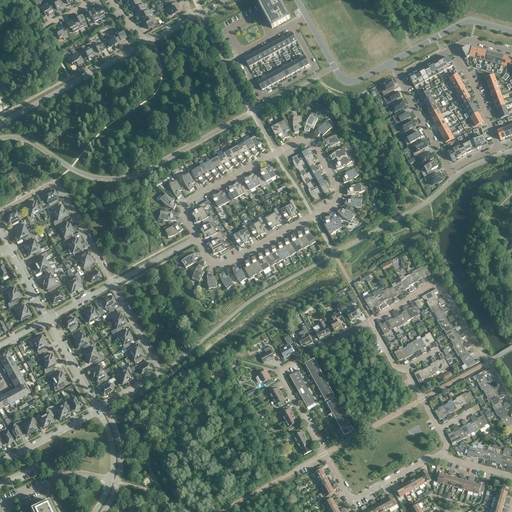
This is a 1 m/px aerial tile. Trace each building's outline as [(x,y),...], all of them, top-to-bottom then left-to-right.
[(66,9),(61,0),(54,0),(56,4),(54,5),(57,10),(60,9),(61,11),(66,9)] [(61,0),(66,9),(71,6),(70,4),(72,3),(70,0),(61,0)] [(139,2),(137,0),(135,0),(127,5),(129,4),(131,8),(130,8),(132,11),(143,5),(141,1),(139,2)] [(285,9),(279,0),(265,0),(258,4),(272,29),(288,20),(286,17),(289,16),(286,11),(284,13),(282,11),(285,9)] [(47,3),(43,6),(44,7),(40,9),(45,16),(48,15),(49,17),(54,13),(47,3)] [(176,3),(165,8),(168,13),(166,14),(168,17),(179,12),(178,9),(179,8),(176,3)] [(99,5),(94,8),(99,19),(106,16),(104,12),(105,11),(102,6),(100,7),(99,5)] [(145,8),(143,5),(132,11),(134,10),(136,14),(137,17),(148,11),(146,7),(145,8)] [(99,19),(94,8),(89,10),(90,12),(87,14),(88,15),(85,16),(88,22),(92,20),(93,22),(99,19)] [(150,14),(148,11),(137,17),(140,16),(142,19),(141,20),(143,23),(153,17),(151,13),(150,14)] [(78,16),(73,18),(79,30),(85,26),(83,22),(85,21),(82,16),(79,18),(78,16)] [(157,23),(153,17),(143,23),(144,26),(146,25),(148,30),(151,28),(152,31),(157,29),(156,27),(160,25),(158,22),(157,23)] [(79,30),(73,18),(68,21),(69,23),(67,25),(70,30),(71,29),(73,33),(79,30)] [(63,26),(60,28),(57,29),(58,31),(56,32),(59,40),(63,38),(63,40),(68,38),(63,26)] [(119,30),(113,34),(120,45),(125,42),(123,40),(126,38),(123,33),(121,34),(119,30)] [(292,44),(297,41),(292,33),(287,36),(292,44)] [(120,45),(113,34),(107,37),(110,41),(108,42),(111,47),(114,46),(115,48),(120,45)] [(287,47),(292,44),(287,36),(283,38),(287,47)] [(282,49),(287,47),(283,38),(278,41),(282,49)] [(96,40),(90,43),(97,58),(102,55),(101,53),(104,52),(103,51),(106,49),(103,43),(99,45),(96,40)] [(278,52),(282,49),(278,41),(273,44),(278,52)] [(97,58),(90,43),(84,46),(86,51),(82,54),(85,59),(88,58),(88,59),(91,58),(92,60),(97,58)] [(273,54),(278,52),(273,44),(268,46),(273,54)] [(73,55),(72,55),(67,59),(71,65),(73,64),(75,66),(77,65),(78,66),(84,63),(72,46),(69,49),(73,55)] [(268,57),(273,54),(268,46),(264,49),(268,57)] [(468,47),(462,50),(465,56),(467,59),(470,57),(472,48),(468,47)] [(263,60),(268,57),(264,49),(259,51),(263,60)] [(259,62),(263,60),(259,51),(254,54),(259,62)] [(254,65),(259,62),(254,54),(249,57),(254,65)] [(309,65),(305,56),(300,59),(305,67),(309,65)] [(244,59),(249,68),(254,65),(249,57),(244,59)] [(448,58),(443,60),(448,69),(453,66),(448,58)] [(300,59),(295,62),(300,70),(305,67),(300,59)] [(443,60),(438,63),(443,72),(448,69),(443,60)] [(295,62),(291,64),(295,73),(300,70),(295,62)] [(438,74),(439,74),(443,72),(438,63),(434,65),(438,74)] [(291,64),(286,67),(290,75),(295,73),(291,64)] [(429,68),(434,77),(438,74),(434,65),(433,65),(429,68)] [(286,67),(281,69),(286,78),(290,75),(286,67)] [(434,77),(429,68),(424,71),(429,80),(434,77)] [(281,69),(276,72),(281,80),(286,78),(281,69)] [(424,82),(429,80),(424,71),(420,73),(424,82)] [(276,72),(272,75),(276,83),(281,80),(276,72)] [(420,73),(415,76),(420,85),(424,82),(420,73)] [(272,75),(267,77),(271,86),(276,83),(272,75)] [(460,80),(457,75),(449,79),(452,84),(460,80)] [(496,80),(494,75),(485,78),(487,84),(496,80)] [(415,76),(410,79),(415,87),(420,85),(415,76)] [(267,77),(262,80),(267,88),(271,86),(267,77)] [(262,80),(257,83),(262,91),(267,88),(262,80)] [(452,84),(454,89),(463,84),(460,80),(452,84)] [(498,85),(496,80),(487,84),(489,89),(498,85)] [(391,81),(382,86),(379,88),(382,93),(385,91),(385,92),(386,91),(387,94),(393,91),(392,88),(394,87),(392,85),(393,85),(391,81)] [(454,89),(457,94),(465,89),(463,84),(454,89)] [(500,90),(498,85),(489,89),(491,94),(500,90)] [(457,94),(459,99),(468,94),(465,89),(457,94)] [(501,96),(500,90),(491,94),(493,99),(501,96)] [(399,96),(400,96),(398,92),(398,93),(397,92),(394,93),(393,91),(387,94),(382,96),(384,100),(389,97),(391,102),(400,97),(399,96)] [(430,96),(428,91),(419,96),(422,100),(430,96)] [(459,99),(462,103),(470,99),(468,94),(459,99)] [(422,100),(425,105),(433,101),(430,96),(422,100)] [(503,101),(501,96),(493,99),(494,104),(503,101)] [(462,103),(465,108),(473,103),(470,99),(462,103)] [(394,113),(405,107),(403,105),(404,105),(402,101),(400,102),(399,100),(394,103),(395,105),(391,107),(394,113)] [(425,105),(427,110),(436,105),(433,101),(425,105)] [(505,106),(503,101),(494,104),(496,109),(505,106)] [(465,108),(467,113),(476,108),(473,103),(465,108)] [(427,110),(430,115),(438,110),(436,105),(427,110)] [(498,114),(507,111),(505,106),(496,109),(498,114)] [(467,113),(470,117),(478,113),(476,108),(467,113)] [(430,115),(432,119),(441,115),(438,110),(430,115)] [(507,111),(498,114),(500,119),(509,116),(507,111)] [(404,121),(411,117),(408,112),(403,115),(401,112),(392,117),(396,125),(401,123),(402,124),(405,122),(404,121)] [(470,117),(472,122),(481,118),(478,113),(470,117)] [(432,119),(435,124),(443,120),(441,115),(432,119)] [(302,128),(301,117),(297,117),(293,116),(293,117),(293,120),(293,121),(293,122),(293,124),(293,126),(293,128),(293,130),(294,132),(294,133),(294,134),(299,132),(299,128),(302,128)] [(313,130),(318,119),(314,118),(311,116),(309,117),(308,119),(308,120),(307,121),(306,123),(306,124),(306,125),(305,128),(305,130),(304,132),(309,132),(310,129),(313,130)] [(472,122),(475,127),(483,123),(481,118),(472,122)] [(435,124),(438,129),(446,124),(443,120),(435,124)] [(284,121),(278,124),(285,139),(289,138),(289,136),(288,135),(288,133),(287,132),(290,130),(284,121)] [(402,127),(406,136),(413,132),(411,130),(416,127),(413,121),(402,127)] [(323,136),(331,129),(328,126),(326,122),(325,123),(323,125),(322,125),(321,126),(319,127),(318,129),(316,131),(316,132),(315,132),(314,134),(318,137),(321,134),(323,136)] [(270,123),(269,124),(276,138),(279,136),(280,138),(281,140),(283,141),(285,139),(278,124),(272,127),(270,123)] [(438,129),(440,134),(449,129),(446,124),(438,129)] [(507,127),(502,129),(505,138),(510,136),(507,127)] [(440,134),(443,138),(451,134),(449,129),(440,134)] [(497,131),(500,140),(505,138),(502,129),(497,131)] [(408,141),(410,144),(422,138),(419,132),(414,135),(413,132),(406,136),(402,138),(405,143),(408,141)] [(443,138),(446,143),(454,139),(451,134),(443,138)] [(265,150),(257,135),(251,139),(258,153),(256,149),(259,148),(260,150),(261,151),(262,153),(265,150)] [(330,148),(340,143),(338,139),(337,135),(335,136),(334,136),(333,137),(331,137),(329,138),(327,140),(325,141),(323,142),(322,144),(325,147),(329,145),(330,148)] [(478,138),(482,148),(487,146),(484,136),(478,138)] [(473,140),(477,150),(482,148),(478,138),(473,140)] [(258,153),(251,139),(244,143),(252,157),(250,152),(252,151),(252,152),(253,154),(254,155),(255,156),(258,153)] [(477,150),(473,140),(468,143),(472,152),(477,150)] [(424,141),(413,148),(416,153),(413,154),(415,157),(424,152),(423,151),(428,148),(426,145),(424,142),(424,141)] [(252,157),(244,143),(237,146),(245,161),(245,160),(243,156),(245,155),(246,156),(247,157),(248,158),(249,160),(252,157)] [(463,145),(467,154),(472,152),(468,143),(463,145)] [(463,145),(457,147),(462,156),(467,154),(463,145)] [(245,161),(237,146),(231,150),(239,164),(236,160),(239,158),(239,159),(240,161),(241,162),(242,163),(245,161)] [(457,147),(452,150),(457,159),(462,156),(457,147)] [(336,158),(337,161),(347,156),(345,153),(344,149),(342,149),(341,150),(340,150),(338,151),(336,152),(334,153),(333,154),(331,156),(329,157),(332,160),(336,158)] [(239,164),(231,150),(224,154),(230,163),(232,162),(233,163),(234,164),(235,165),(236,167),(239,164)] [(309,153),(307,150),(301,153),(304,157),(299,160),(296,156),(292,158),(293,161),(292,161),(293,161),(293,163),(293,164),(294,165),(294,166),(313,156),(313,155),(312,154),(311,153),(310,152),(309,153)] [(457,159),(452,150),(447,153),(452,162),(457,159)] [(425,152),(418,156),(419,158),(419,159),(422,164),(425,162),(426,163),(430,161),(429,160),(432,158),(430,155),(429,153),(426,154),(425,152)] [(230,163),(224,154),(218,157),(225,171),(226,171),(223,167),(226,166),(227,168),(228,169),(229,171),(232,168),(230,163)] [(314,157),(313,156),(294,166),(295,167),(296,169),(297,170),(298,171),(298,170),(300,173),(304,170),(302,166),(307,163),(309,167),(315,164),(313,162),(314,161),(314,160),(314,159),(314,158),(314,157)] [(349,159),(347,156),(337,161),(339,164),(335,166),(336,170),(339,170),(340,169),(341,169),(343,168),(345,167),(347,166),(348,165),(350,163),(352,162),(349,159)] [(225,171),(218,157),(211,161),(219,175),(217,170),(219,169),(220,170),(221,171),(221,173),(223,174),(225,171)] [(219,175),(211,161),(204,164),(212,179),(212,178),(210,174),(213,173),(213,174),(214,175),(215,176),(216,178),(219,175)] [(434,162),(424,168),(428,175),(433,172),(432,170),(438,168),(434,162)] [(212,179),(204,164),(198,168),(206,182),(203,178),(206,176),(206,177),(207,179),(208,180),(209,181),(212,179)] [(316,167),(315,164),(309,167),(311,171),(306,174),(304,170),(300,173),(301,175),(300,175),(300,176),(301,177),(301,178),(302,179),(302,180),(321,170),(320,169),(320,168),(319,168),(318,167),(317,166),(316,167)] [(266,168),(265,169),(271,180),(276,177),(278,180),(281,178),(275,169),(272,170),(272,169),(270,167),(269,165),(266,168)] [(206,182),(198,168),(191,172),(197,181),(199,180),(200,181),(201,182),(201,183),(203,185),(206,182)] [(271,180),(265,169),(264,169),(260,170),(261,172),(262,175),(262,176),(259,177),(265,187),(268,185),(266,182),(271,180)] [(354,169),(345,174),(346,177),(343,179),(344,184),(346,183),(347,183),(348,182),(349,182),(350,181),(352,181),(354,179),(356,178),(357,177),(359,175),(356,172),(354,169)] [(321,171),(321,170),(302,180),(303,182),(304,183),(305,184),(306,185),(307,187),(312,184),(310,180),(315,178),(317,181),(323,178),(321,176),(322,175),(322,174),(322,173),(322,172),(321,171)] [(433,173),(428,176),(433,186),(438,183),(438,184),(442,181),(443,180),(441,176),(440,176),(439,174),(435,176),(433,173)] [(192,185),(195,183),(189,174),(186,176),(182,177),(183,179),(183,180),(183,181),(184,183),(185,185),(186,186),(187,187),(187,188),(189,190),(189,191),(190,192),(194,189),(192,185)] [(250,177),(249,177),(255,188),(260,186),(262,189),(265,187),(259,177),(257,179),(256,178),(253,174),(250,177)] [(255,188),(249,177),(248,178),(244,179),(245,181),(246,183),(246,184),(244,186),(249,196),(250,198),(253,197),(250,191),(255,188)] [(324,181),(323,178),(317,181),(319,185),(314,188),(312,184),(307,187),(309,189),(308,189),(308,190),(309,191),(309,192),(309,193),(310,195),(329,184),(328,183),(327,182),(326,181),(325,181),(324,181)] [(179,192),(182,191),(177,181),(173,183),(169,184),(170,186),(170,187),(171,188),(172,190),(173,192),(174,194),(174,195),(175,196),(176,198),(177,198),(178,199),(181,196),(179,192)] [(234,185),(233,186),(239,197),(244,194),(246,197),(249,196),(244,186),(241,187),(240,186),(239,184),(237,183),(234,185)] [(329,185),(329,184),(310,195),(311,196),(312,197),(312,198),(313,199),(314,199),(315,201),(320,199),(318,195),(323,192),(325,196),(330,193),(329,190),(330,189),(330,188),(330,187),(330,186),(329,185)] [(362,188),(361,184),(350,187),(351,190),(347,191),(347,195),(348,195),(350,195),(352,195),(354,195),(356,194),(357,194),(358,194),(360,193),(362,192),(364,191),(362,188)] [(239,197),(233,186),(232,186),(229,187),(229,190),(230,192),(231,193),(228,195),(233,204),(236,203),(234,199),(239,197)] [(44,197),(47,203),(48,205),(58,200),(56,197),(57,197),(54,191),(53,190),(52,190),(51,190),(50,190),(50,191),(49,192),(49,193),(50,193),(50,194),(44,197)] [(218,194),(218,195),(224,205),(228,203),(230,206),(233,204),(228,195),(225,196),(225,195),(223,193),(221,191),(218,194)] [(165,194),(163,197),(162,196),(159,198),(158,199),(158,200),(158,201),(158,202),(159,202),(160,201),(161,202),(163,203),(164,205),(166,206),(167,207),(168,207),(170,208),(172,209),(174,210),(176,206),(172,203),(174,201),(165,194)] [(224,205),(218,195),(217,195),(213,196),(213,198),(214,201),(215,202),(212,203),(217,213),(220,211),(219,208),(224,205)] [(361,204),(362,200),(351,198),(350,201),(346,201),(344,205),(346,206),(348,207),(350,207),(352,208),(354,208),(357,208),(359,208),(361,208),(361,204)] [(298,209),(292,199),(289,201),(291,204),(286,207),(292,218),(293,218),(297,217),(296,215),(295,212),(295,211),(298,209)] [(35,202),(30,204),(36,215),(39,213),(40,214),(41,215),(43,215),(44,214),(45,213),(41,205),(38,206),(35,202)] [(59,203),(50,208),(47,210),(48,211),(49,212),(50,213),(51,213),(53,213),(54,216),(65,211),(62,205),(61,206),(59,203)] [(206,206),(205,203),(195,208),(196,211),(195,211),(193,213),(192,215),(194,218),(195,218),(206,213),(203,208),(206,206)] [(36,215),(30,204),(25,207),(27,212),(24,213),(29,222),(31,221),(32,221),(32,219),(33,218),(32,216),(36,215)] [(279,207),(276,208),(282,218),(284,217),(285,217),(287,219),(287,220),(288,221),(291,219),(292,218),(286,207),(281,210),(279,207)] [(282,218),(276,208),(273,210),(275,213),(270,216),(276,227),(277,226),(281,225),(280,224),(280,222),(279,220),(282,218)] [(353,219),(355,215),(346,209),(344,211),(341,209),(337,212),(338,213),(339,214),(340,215),(342,217),(344,218),(345,219),(346,220),(347,220),(349,222),(351,222),(353,219)] [(68,216),(65,211),(54,216),(56,219),(55,220),(54,221),(54,222),(53,223),(54,225),(55,226),(56,225),(57,225),(64,222),(62,219),(68,216)] [(10,215),(9,214),(8,214),(7,214),(6,215),(6,216),(5,216),(6,217),(6,218),(9,223),(10,222),(11,225),(21,220),(16,212),(10,215)] [(171,216),(172,213),(161,212),(160,216),(159,219),(161,220),(163,221),(165,221),(167,221),(169,222),(172,222),(174,222),(176,221),(175,217),(171,216)] [(208,217),(206,213),(195,218),(195,219),(196,223),(198,223),(201,222),(202,221),(203,224),(213,219),(212,216),(208,217)] [(331,214),(328,217),(336,231),(343,228),(340,222),(338,218),(335,219),(334,218),(333,217),(333,216),(331,214)] [(264,215),(261,217),(266,227),(269,225),(269,226),(270,228),(271,229),(272,230),(275,227),(276,227),(270,216),(265,218),(264,215)] [(266,227),(261,217),(260,217),(258,218),(259,222),(254,224),(260,235),(261,235),(265,234),(265,232),(264,230),(264,229),(263,228),(266,227)] [(336,231),(328,217),(325,218),(325,219),(325,221),(326,223),(327,224),(324,225),(329,235),(336,231)] [(215,222),(213,219),(203,224),(205,227),(204,227),(202,229),(200,231),(203,233),(203,234),(214,228),(212,223),(215,222)] [(64,222),(57,225),(61,233),(71,228),(68,222),(64,225),(62,222),(64,222)] [(13,231),(16,236),(26,231),(22,223),(13,228),(14,230),(13,231)] [(245,225),(250,235),(253,234),(253,235),(255,236),(256,237),(257,238),(259,236),(260,235),(254,224),(250,227),(248,224),(247,224),(245,225)] [(175,225),(165,231),(167,234),(168,238),(170,238),(171,237),(172,237),(174,236),(176,235),(178,234),(180,233),(182,231),(183,230),(180,226),(177,228),(175,225)] [(250,235),(245,225),(242,227),(243,230),(239,233),(245,244),(245,243),(249,243),(249,241),(248,238),(247,237),(250,235)] [(74,233),(71,228),(61,233),(65,241),(71,238),(69,235),(74,233)] [(214,228),(203,234),(204,235),(205,239),(210,238),(211,237),(212,240),(216,238),(223,234),(221,231),(217,233),(214,228)] [(316,242),(308,228),(304,229),(305,231),(305,232),(306,234),(306,235),(304,236),(301,232),(309,246),(316,242)] [(28,234),(26,231),(16,236),(19,242),(24,239),(26,241),(34,237),(34,236),(34,235),(33,234),(31,233),(30,233),(29,234),(28,234)] [(231,233),(229,234),(234,244),(237,242),(238,243),(240,246),(241,247),(244,244),(245,244),(239,233),(234,236),(232,232),(231,233)] [(309,246),(301,232),(297,233),(298,235),(299,236),(299,237),(300,238),(297,240),(295,235),(302,250),(309,246)] [(213,243),(209,246),(212,249),(212,250),(223,244),(220,239),(227,236),(225,233),(216,238),(212,240),(214,243),(213,243)] [(302,250),(295,235),(291,236),(291,238),(292,239),(293,241),(293,242),(291,243),(288,239),(296,253),(302,250)] [(35,240),(34,237),(26,241),(28,240),(29,243),(24,246),(27,251),(37,245),(34,240),(35,240)] [(72,241),(71,238),(65,241),(62,243),(63,244),(64,245),(65,246),(66,246),(68,246),(70,249),(80,243),(77,238),(72,241)] [(296,253),(288,239),(284,240),(285,242),(285,243),(286,245),(287,246),(284,247),(282,243),(281,243),(289,257),(296,253)] [(83,249),(80,243),(70,249),(74,257),(81,253),(79,254),(78,251),(83,249)] [(289,257),(281,243),(278,244),(278,245),(279,247),(279,248),(280,249),(277,251),(275,246),(283,261),(289,257)] [(226,249),(223,244),(212,250),(213,251),(213,255),(215,254),(217,254),(218,253),(219,253),(221,256),(231,250),(229,247),(226,249)] [(40,250),(37,245),(27,251),(30,256),(35,253),(37,256),(49,249),(47,246),(40,250)] [(283,261),(275,246),(271,247),(272,249),(272,250),(273,252),(273,253),(271,254),(268,250),(276,264),(283,261)] [(276,264),(268,250),(265,251),(265,253),(266,254),(266,255),(267,256),(264,258),(262,253),(270,268),(276,264)] [(46,252),(43,254),(37,257),(39,260),(33,263),(36,268),(46,262),(45,259),(46,259),(47,258),(47,256),(48,255),(47,254),(46,252)] [(82,256),(81,253),(74,257),(75,257),(77,259),(78,259),(80,264),(91,258),(88,253),(82,256)] [(270,268),(262,253),(258,254),(259,256),(259,257),(260,259),(260,260),(258,261),(255,257),(263,271),(270,268)] [(183,261),(181,262),(184,265),(186,269),(196,263),(194,260),(198,258),(196,254),(195,254),(194,254),(193,255),(192,255),(189,257),(188,257),(186,258),(185,259),(184,260),(183,261)] [(263,271),(255,257),(251,258),(252,260),(252,261),(253,263),(254,264),(251,265),(249,261),(256,275),(263,271)] [(93,263),(91,258),(80,264),(85,272),(94,267),(92,264),(93,263)] [(256,275),(249,261),(245,262),(245,263),(246,264),(246,266),(247,267),(244,269),(250,279),(256,275)] [(49,267),(46,262),(36,268),(39,273),(45,270),(46,273),(44,274),(52,270),(50,267),(49,267)] [(199,283),(204,273),(201,271),(203,268),(200,265),(198,266),(197,268),(196,270),(195,271),(195,272),(194,274),(193,276),(193,277),(192,278),(192,280),(196,281),(199,283)] [(423,266),(418,269),(423,278),(427,275),(428,276),(432,274),(427,265),(424,267),(423,266)] [(243,281),(247,279),(242,269),(239,271),(237,267),(232,268),(232,270),(233,271),(233,273),(234,274),(234,275),(235,276),(235,277),(236,278),(237,279),(238,280),(239,282),(240,284),(243,281)] [(423,278),(418,269),(413,272),(413,273),(409,275),(414,284),(416,288),(422,285),(421,283),(420,284),(418,281),(423,278)] [(52,270),(44,274),(45,277),(40,280),(43,285),(53,279),(51,276),(52,276),(53,275),(53,274),(54,272),(53,271),(52,270)] [(86,275),(88,277),(91,283),(97,280),(98,281),(99,281),(100,281),(101,281),(101,280),(101,279),(101,278),(98,272),(97,273),(96,270),(86,275)] [(217,288),(216,277),(213,277),(212,273),(208,272),(207,275),(207,276),(207,277),(207,278),(207,279),(207,281),(207,283),(208,284),(208,285),(208,288),(209,290),(213,288),(217,288)] [(74,277),(75,278),(71,280),(77,291),(82,288),(80,283),(83,282),(78,273),(76,273),(75,274),(75,276),(74,277)] [(230,287),(234,286),(229,276),(226,277),(224,274),(219,275),(219,276),(220,277),(220,279),(221,280),(221,281),(222,282),(222,283),(223,285),(224,286),(225,287),(225,288),(226,289),(227,290),(230,287)] [(414,284),(409,275),(404,278),(405,279),(401,281),(406,290),(408,289),(409,291),(410,293),(414,291),(413,289),(411,290),(410,286),(414,284)] [(55,283),(53,279),(43,285),(46,290),(47,290),(48,293),(61,286),(60,284),(59,283),(58,283),(56,282),(55,283)] [(62,282),(63,285),(66,290),(69,289),(72,293),(77,291),(71,280),(68,282),(67,281),(66,280),(64,280),(63,281),(62,282)] [(406,290),(401,281),(396,284),(397,285),(393,287),(398,296),(400,295),(401,297),(402,299),(405,297),(404,295),(403,296),(401,292),(406,290)] [(6,295),(8,298),(18,293),(15,288),(11,290),(9,287),(0,292),(1,294),(2,295),(3,295),(5,295),(6,295)] [(398,296),(393,287),(389,289),(388,288),(383,291),(388,300),(393,297),(393,298),(398,296)] [(438,292),(436,289),(422,297),(422,298),(423,299),(424,299),(425,299),(426,300),(428,302),(427,303),(430,308),(438,303),(436,298),(437,298),(434,294),(438,292)] [(63,298),(60,292),(59,290),(49,295),(51,298),(50,298),(53,304),(54,305),(55,305),(56,305),(57,304),(58,303),(58,302),(57,301),(63,298)] [(351,291),(348,293),(354,304),(358,302),(351,291)] [(388,300),(383,291),(378,294),(379,295),(375,297),(380,306),(382,304),(383,307),(384,309),(387,307),(386,305),(385,306),(383,302),(388,300)] [(21,298),(18,293),(8,298),(10,302),(9,303),(8,304),(8,305),(8,307),(9,308),(18,303),(16,301),(21,298)] [(107,299),(108,300),(102,303),(107,313),(114,309),(113,307),(116,306),(114,303),(115,303),(112,297),(111,297),(111,296),(110,296),(109,296),(108,297),(107,298),(107,299)] [(380,306),(375,297),(371,299),(371,298),(365,301),(370,310),(375,307),(377,310),(375,311),(376,313),(380,311),(379,309),(378,307),(380,306)] [(13,308),(18,316),(28,311),(25,305),(24,306),(22,303),(13,308)] [(441,308),(438,303),(430,308),(432,313),(433,312),(436,316),(448,309),(447,308),(443,310),(442,307),(441,308)] [(361,313),(358,308),(357,306),(346,312),(351,322),(357,319),(356,318),(358,317),(358,318),(359,317),(358,314),(361,313)] [(406,306),(404,307),(411,319),(414,317),(415,318),(420,315),(415,307),(411,309),(410,308),(408,310),(406,306)] [(411,319),(404,307),(402,308),(404,312),(402,313),(402,314),(397,317),(402,325),(407,322),(407,321),(411,319)] [(93,308),(88,310),(94,321),(102,316),(99,311),(96,312),(93,308)] [(449,311),(448,309),(436,316),(438,320),(437,320),(439,326),(448,321),(445,316),(446,315),(445,313),(449,311)] [(94,321),(88,310),(83,313),(85,318),(82,320),(85,325),(94,321)] [(342,317),(338,310),(335,312),(336,313),(331,316),(333,320),(329,322),(334,331),(340,327),(336,320),(342,317)] [(31,316),(28,311),(18,316),(20,322),(26,318),(26,319),(27,319),(28,319),(28,320),(29,320),(29,319),(30,319),(31,318),(31,317),(31,316)] [(109,316),(113,324),(124,319),(121,313),(120,314),(118,311),(109,316)] [(388,316),(386,317),(393,329),(397,327),(397,328),(402,325),(397,317),(393,319),(392,318),(390,320),(388,316)] [(393,329),(386,317),(384,318),(386,322),(384,323),(384,324),(379,327),(384,335),(390,332),(389,331),(393,329)] [(63,323),(64,323),(64,324),(67,329),(68,329),(70,333),(76,330),(75,328),(79,326),(74,318),(68,321),(67,320),(66,320),(65,320),(64,321),(64,322),(63,323)] [(127,324),(124,319),(113,324),(116,329),(115,330),(117,333),(116,333),(123,330),(121,327),(127,324)] [(451,326),(448,321),(439,326),(442,331),(443,330),(445,334),(454,329),(457,327),(457,325),(453,327),(452,325),(451,326)] [(311,332),(314,337),(317,336),(319,339),(325,335),(325,336),(330,333),(326,326),(323,322),(318,325),(321,329),(315,332),(314,330),(311,332)] [(456,332),(454,329),(445,334),(448,339),(449,338),(451,342),(464,335),(463,333),(459,336),(457,332),(456,332)] [(72,339),(75,344),(85,339),(81,330),(72,335),(73,338),(72,339)] [(123,330),(116,333),(112,335),(113,337),(114,338),(115,338),(117,338),(118,338),(120,341),(130,336),(127,330),(123,333),(121,330),(123,330)] [(425,337),(421,339),(426,347),(430,345),(430,344),(435,341),(430,333),(425,336),(425,337)] [(305,344),(306,346),(309,344),(309,345),(313,343),(307,334),(298,339),(301,346),(305,344)] [(37,338),(31,341),(29,343),(32,348),(34,347),(44,341),(42,336),(41,335),(40,335),(39,335),(38,335),(37,335),(37,336),(37,337),(37,338)] [(289,335),(284,339),(288,346),(293,342),(289,335)] [(465,337),(464,335),(451,342),(453,346),(452,347),(455,352),(464,347),(462,344),(463,344),(461,339),(465,337)] [(133,341),(130,336),(120,341),(124,349),(131,345),(130,346),(128,343),(133,341)] [(88,343),(85,339),(75,344),(78,349),(83,346),(85,349),(93,345),(93,344),(91,346),(89,343),(88,343)] [(426,347),(421,339),(418,341),(417,340),(412,343),(417,351),(420,349),(423,354),(426,352),(424,348),(426,347)] [(47,346),(44,341),(34,347),(39,355),(48,350),(46,347),(47,346)] [(417,351),(412,343),(407,346),(407,347),(404,349),(408,357),(412,355),(412,354),(417,351)] [(94,348),(93,345),(85,349),(87,348),(88,350),(83,353),(86,359),(96,353),(93,348),(94,348)] [(133,348),(131,345),(124,349),(125,349),(127,351),(128,351),(131,356),(141,350),(138,345),(133,348)] [(285,358),(293,354),(289,346),(281,350),(285,358)] [(265,350),(266,353),(260,356),(264,363),(268,361),(270,360),(274,358),(273,356),(276,355),(271,347),(265,350)] [(467,352),(464,347),(455,352),(458,357),(459,356),(461,360),(470,355),(473,353),(472,352),(469,354),(468,351),(467,352)] [(408,357),(404,349),(400,351),(399,350),(394,353),(399,361),(404,359),(404,360),(408,357)] [(144,355),(141,350),(131,356),(135,364),(144,359),(143,356),(144,355)] [(0,354),(0,361),(0,363),(11,357),(8,351),(0,354)] [(42,361),(44,365),(54,359),(51,354),(47,356),(45,353),(36,358),(37,360),(38,361),(39,361),(41,362),(42,361)] [(98,357),(96,353),(86,359),(89,364),(94,361),(96,364),(104,359),(103,358),(102,357),(101,356),(100,356),(98,356),(98,357)] [(473,360),(470,355),(461,360),(464,365),(462,367),(464,370),(467,368),(467,369),(479,362),(478,360),(475,362),(474,360),(473,360)] [(14,362),(11,357),(0,363),(3,368),(14,362)] [(434,358),(432,359),(439,371),(443,369),(444,370),(449,367),(444,358),(439,361),(439,360),(436,361),(434,358)] [(57,364),(54,359),(44,365),(46,368),(45,369),(44,370),(44,372),(44,373),(45,374),(54,370),(52,367),(57,364)] [(305,364),(307,368),(316,363),(314,359),(305,364)] [(439,371),(432,359),(431,360),(433,363),(430,365),(431,366),(426,368),(431,377),(436,374),(435,373),(439,371)] [(147,364),(146,361),(137,366),(141,375),(147,372),(148,372),(148,373),(149,373),(150,373),(151,372),(151,371),(152,371),(152,370),(151,369),(148,364),(147,364)] [(17,367),(14,362),(3,368),(6,373),(17,367)] [(102,366),(100,363),(94,366),(96,369),(90,372),(93,377),(103,372),(101,367),(102,366)] [(318,366),(316,363),(307,368),(309,371),(318,366)] [(320,370),(318,366),(309,371),(311,375),(320,370)] [(20,372),(17,367),(6,373),(9,378),(20,372)] [(127,369),(122,372),(127,382),(132,379),(129,374),(132,372),(129,367),(126,368),(127,369)] [(431,377),(426,368),(421,371),(421,370),(413,374),(422,389),(426,387),(422,380),(425,379),(426,380),(431,377)] [(476,380),(479,386),(487,381),(485,376),(486,376),(484,373),(488,371),(487,369),(475,376),(477,380),(476,380)] [(322,374),(320,370),(311,375),(313,379),(322,374)] [(52,379),(54,382),(64,377),(61,372),(56,374),(55,371),(46,376),(47,378),(48,379),(49,379),(51,379),(52,379)] [(259,374),(259,376),(257,377),(256,379),(258,382),(260,383),(262,382),(264,383),(266,382),(267,384),(272,381),(270,379),(271,379),(267,372),(264,371),(259,374)] [(289,376),(300,395),(308,391),(297,371),(289,376)] [(22,377),(20,372),(9,378),(11,383),(22,377)] [(108,380),(103,372),(93,377),(96,382),(97,382),(98,385),(108,380)] [(127,382),(122,372),(117,375),(116,374),(113,375),(114,378),(116,380),(116,381),(119,380),(122,385),(127,382)] [(324,378),(322,374),(313,379),(315,383),(324,378)] [(25,382),(22,377),(11,383),(14,388),(18,386),(17,386),(25,382)] [(67,382),(64,377),(54,382),(56,386),(54,387),(54,388),(54,389),(54,391),(55,392),(64,387),(62,385),(67,382)] [(326,381),(324,378),(315,383),(317,386),(326,381)] [(331,389),(326,381),(317,386),(319,390),(324,388),(326,391),(331,389)] [(490,386),(487,381),(479,386),(482,391),(483,390),(485,394),(493,389),(497,387),(496,386),(493,387),(491,385),(490,386)] [(31,393),(25,382),(17,386),(18,386),(14,388),(15,389),(18,390),(30,393),(31,393)] [(100,387),(101,389),(101,390),(100,390),(103,396),(104,396),(104,397),(105,397),(106,397),(107,396),(108,395),(108,394),(108,393),(113,390),(109,382),(100,387)] [(272,399),(281,394),(279,390),(277,391),(275,386),(269,389),(271,392),(269,393),(272,399)] [(253,388),(246,393),(248,397),(254,393),(255,391),(253,388)] [(16,393),(14,389),(8,392),(14,403),(19,400),(15,393),(16,393)] [(18,390),(15,389),(14,389),(16,393),(15,393),(19,400),(31,393),(30,393),(18,390)] [(331,389),(326,391),(321,394),(323,398),(333,393),(331,389)] [(496,394),(493,389),(485,394),(488,399),(489,398),(491,402),(503,396),(502,394),(499,396),(497,393),(496,394)] [(14,403),(8,392),(3,395),(9,406),(14,403)] [(466,393),(461,396),(466,404),(470,402),(471,403),(475,400),(470,392),(467,394),(466,393)] [(335,396),(333,393),(323,398),(325,401),(335,396)] [(282,394),(281,394),(272,399),(275,405),(277,404),(279,407),(285,404),(282,399),(284,398),(281,394),(282,394)] [(315,403),(310,394),(302,398),(307,408),(315,403)] [(9,406),(3,395),(0,396),(0,400),(4,408),(9,406)] [(466,404),(461,396),(456,399),(456,400),(452,402),(457,410),(461,408),(461,407),(466,404)] [(504,397),(503,396),(491,402),(493,406),(492,407),(495,412),(503,407),(501,402),(502,402),(500,399),(504,397)] [(74,398),(66,402),(71,411),(74,410),(75,411),(80,408),(81,408),(81,407),(81,406),(81,405),(81,404),(80,404),(80,403),(79,403),(78,403),(78,404),(74,398)] [(327,404),(328,407),(338,402),(336,398),(327,404)] [(71,411),(66,402),(63,404),(64,405),(59,408),(65,418),(70,415),(67,409),(69,408),(71,411)] [(341,408),(338,402),(328,407),(332,413),(341,408)] [(457,410),(452,402),(449,404),(448,403),(443,406),(448,414),(452,412),(454,415),(453,416),(454,417),(457,415),(455,411),(457,410)] [(448,414),(443,406),(438,408),(438,410),(434,412),(439,420),(442,419),(443,421),(444,423),(447,421),(446,419),(445,420),(443,417),(448,414)] [(50,407),(49,408),(54,417),(56,415),(59,421),(65,418),(59,408),(56,409),(55,409),(55,407),(53,407),(52,407),(50,407)] [(506,412),(503,407),(495,412),(498,417),(499,416),(501,420),(509,415),(511,413),(511,411),(511,412),(508,414),(507,411),(506,412)] [(54,417),(49,408),(47,409),(46,410),(46,411),(46,412),(46,414),(43,416),(49,426),(54,424),(51,418),(54,417)] [(281,414),(285,421),(293,416),(290,409),(286,411),(284,408),(278,412),(280,415),(281,414)] [(346,416),(341,408),(332,413),(336,421),(346,416)] [(480,419),(475,421),(480,430),(485,427),(484,426),(488,424),(484,415),(483,415),(481,412),(480,413),(482,416),(479,418),(480,419)] [(511,420),(509,415),(501,420),(504,425),(505,425),(507,428),(511,425),(511,420)] [(49,426),(43,416),(36,420),(34,417),(40,430),(43,428),(44,429),(49,426)] [(293,416),(285,421),(282,422),(284,426),(287,425),(288,427),(287,428),(289,431),(295,428),(293,425),(297,423),(293,416)] [(348,420),(346,416),(336,421),(338,425),(348,420)] [(40,430),(34,417),(31,419),(31,420),(26,423),(32,433),(37,430),(34,425),(37,423),(40,430)] [(350,423),(348,420),(338,425),(340,428),(350,423)] [(467,424),(465,420),(463,421),(470,434),(474,432),(475,433),(480,430),(475,421),(470,424),(470,423),(467,424)] [(24,424),(23,423),(22,422),(20,421),(18,421),(17,422),(16,423),(23,435),(21,432),(24,430),(27,436),(32,433),(26,423),(24,424)] [(470,434),(463,421),(461,422),(464,426),(461,428),(462,429),(457,431),(462,440),(467,437),(467,436),(470,434)] [(13,427),(13,428),(10,430),(15,441),(21,438),(20,437),(23,435),(16,423),(14,423),(13,424),(13,426),(13,427)] [(352,427),(350,423),(340,428),(342,432),(352,427)] [(354,430),(352,427),(342,432),(344,436),(354,430)] [(0,437),(1,439),(4,445),(7,444),(8,445),(13,442),(7,432),(6,429),(5,429),(5,430),(5,431),(4,431),(4,432),(4,431),(3,431),(2,431),(2,430),(1,430),(0,430),(0,429),(0,437)] [(296,443),(306,438),(305,438),(303,434),(302,434),(299,429),(289,435),(290,439),(293,437),(296,443)] [(457,443),(462,440),(457,431),(452,434),(452,433),(449,434),(447,431),(446,432),(448,435),(452,444),(456,442),(457,443)] [(305,438),(306,438),(296,443),(300,449),(299,449),(300,449),(304,456),(311,451),(309,448),(306,443),(308,442),(305,438)] [(475,457),(480,459),(483,450),(477,448),(477,449),(469,447),(467,456),(475,459),(475,457)] [(487,451),(483,450),(480,459),(482,460),(485,460),(485,459),(490,461),(493,451),(487,450),(487,451)] [(499,453),(493,451),(490,461),(495,462),(495,463),(500,465),(502,455),(498,454),(499,453)] [(506,456),(502,455),(500,465),(504,466),(505,465),(510,466),(511,458),(511,456),(507,455),(506,456)] [(323,468),(322,465),(310,472),(312,471),(316,478),(324,474),(322,469),(323,468)] [(424,473),(419,476),(424,484),(431,480),(432,482),(426,470),(423,472),(424,473)] [(434,482),(442,484),(445,475),(440,473),(440,471),(437,471),(433,484),(434,484),(434,482)] [(416,477),(414,473),(412,474),(419,487),(424,484),(419,476),(416,477)] [(326,477),(324,474),(316,478),(318,483),(327,478),(329,477),(331,476),(330,474),(326,477)] [(413,480),(410,481),(416,492),(416,493),(421,490),(419,487),(412,474),(410,475),(413,480)] [(472,478),(470,477),(470,478),(469,478),(468,482),(465,481),(463,490),(468,492),(471,482),(471,480),(472,478)] [(329,483),(327,478),(318,483),(321,488),(329,483)] [(410,481),(405,484),(410,492),(411,494),(416,492),(410,481)] [(329,483),(321,488),(324,493),(332,488),(332,487),(329,483)] [(485,484),(479,483),(479,485),(476,484),(473,493),(478,495),(478,496),(481,497),(485,484)] [(410,492),(405,484),(400,486),(405,495),(410,492)] [(337,487),(336,485),(334,487),(324,493),(321,494),(323,498),(325,498),(335,493),(333,490),(337,487)] [(499,487),(497,493),(506,495),(508,490),(510,491),(511,488),(503,485),(502,488),(499,487)] [(405,495),(400,486),(396,489),(395,487),(392,489),(396,496),(398,494),(400,497),(405,495)] [(506,495),(497,493),(496,498),(505,500),(507,501),(510,502),(510,500),(509,499),(506,498),(506,495)] [(389,498),(386,500),(384,496),(382,497),(384,501),(389,509),(397,505),(395,502),(391,495),(388,497),(389,498)] [(384,501),(382,497),(380,498),(382,502),(379,504),(384,511),(389,509),(384,501)] [(324,503),(322,504),(322,505),(324,509),(326,508),(339,501),(338,499),(334,501),(332,498),(324,503)] [(53,511),(48,501),(30,509),(31,511),(53,511)] [(340,503),(339,501),(326,508),(328,511),(329,511),(337,508),(336,505),(340,503)] [(377,505),(374,501),(372,502),(377,511),(384,511),(379,504),(377,505)]
